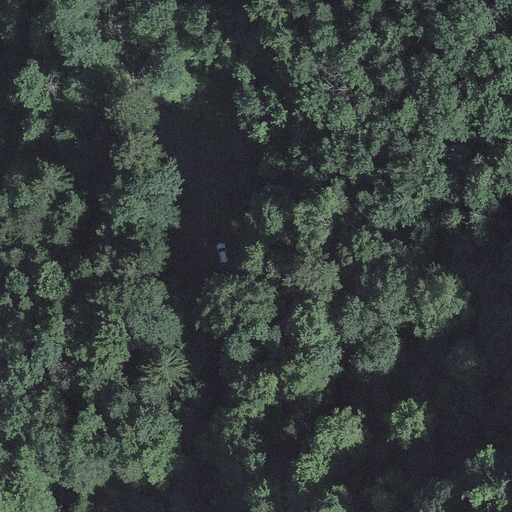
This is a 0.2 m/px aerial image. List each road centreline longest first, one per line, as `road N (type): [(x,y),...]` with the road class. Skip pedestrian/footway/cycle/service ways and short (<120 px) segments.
road 1 (unclassified): [(220,511),(207,293),(186,175),(128,0)]
road 2 (track): [(0,201),(41,0)]
